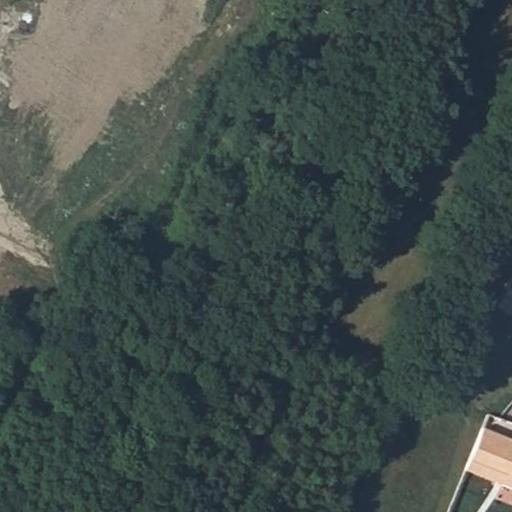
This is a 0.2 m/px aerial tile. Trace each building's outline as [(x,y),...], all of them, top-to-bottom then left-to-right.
[(79,197),(142,224),(154,198),(91,170),(79,197)] [(499,437),(483,431),(470,464),(486,471),(499,437)] [(511,482),(511,442),(499,437),(486,471),(508,480),(504,490),(509,492),(511,482)] [(470,464),(466,474),(482,481),(486,471),(470,464)] [(486,471),(482,481),(504,490),(508,480),(486,471)]
